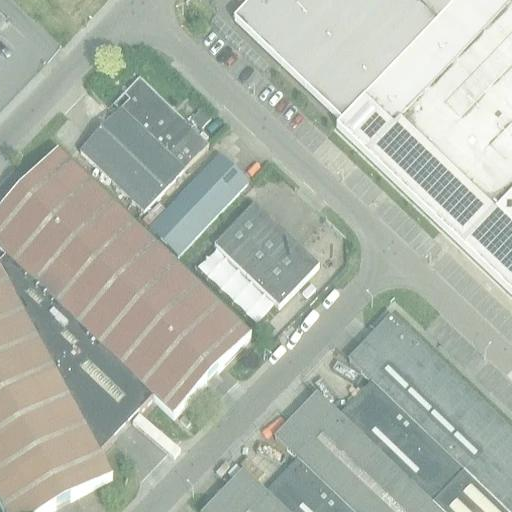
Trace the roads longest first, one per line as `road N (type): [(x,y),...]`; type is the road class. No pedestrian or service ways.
road 1 (unclassified): [(393,257),(134,5)]
road 2 (unclassified): [(148,511),(393,257)]
road 3 (unclassified): [(0,140),(134,5)]
road 4 (unclassified): [(511,370),(393,257)]
